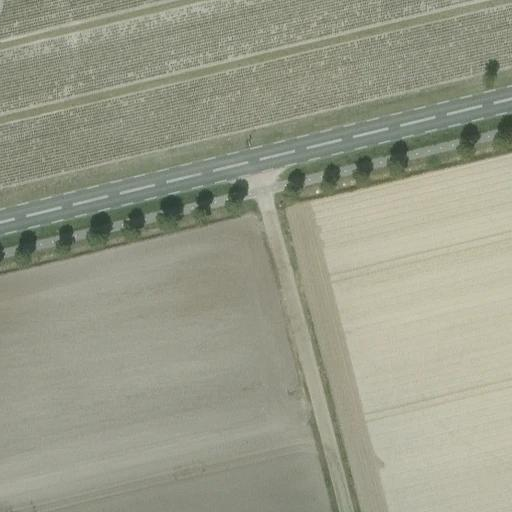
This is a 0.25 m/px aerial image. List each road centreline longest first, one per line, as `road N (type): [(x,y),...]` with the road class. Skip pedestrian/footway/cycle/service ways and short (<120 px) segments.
road 1 (unclassified): [(345,511),(255,163)]
road 2 (tertiary): [(255,163),(511,101)]
road 3 (tertiary): [(0,225),(255,163)]
